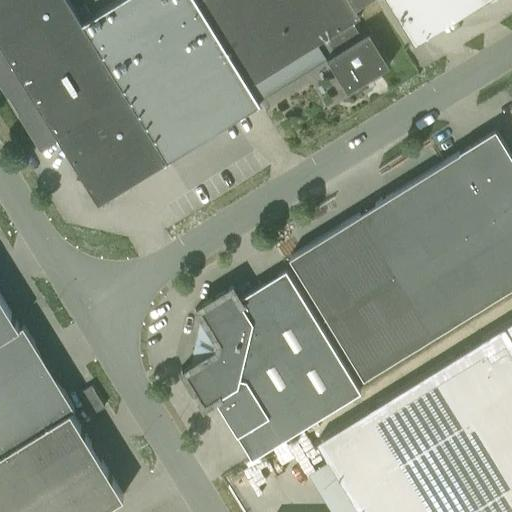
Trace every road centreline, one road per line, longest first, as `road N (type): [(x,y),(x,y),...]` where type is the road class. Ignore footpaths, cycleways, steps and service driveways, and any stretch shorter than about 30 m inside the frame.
road 1 (unclassified): [(90,316),(511,45)]
road 2 (unclassified): [(208,511),(90,316)]
road 3 (unclassified): [(0,172),(90,316)]
